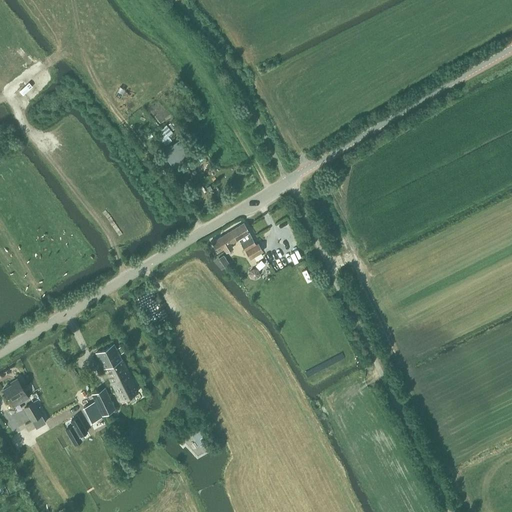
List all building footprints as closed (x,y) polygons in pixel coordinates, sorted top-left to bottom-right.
[(245,223),(213,242),(219,252),(226,248),(227,251),(234,247),(232,244),(240,240),(248,255),(251,259),(263,252),(261,247),(258,243),(256,244),(253,238),(251,233),(245,223)] [(229,264),(224,255),(219,258),(224,267),(229,264)] [(114,344),(96,353),(111,383),(120,401),(138,392),(129,374),(119,355),(126,351),(124,345),(116,349),(114,344)] [(13,407),(28,398),(18,381),(10,386),(8,386),(5,387),(5,389),(3,390),(13,407)] [(102,415),(116,409),(105,387),(91,393),(102,415)] [(95,402),(84,407),(92,422),(102,417),(95,402)] [(45,422),(41,416),(41,415),(34,403),(24,409),(32,421),(36,428),(45,422)] [(88,432),(78,416),(70,421),(73,425),(65,430),(74,445),(82,441),(80,437),(88,432)]
